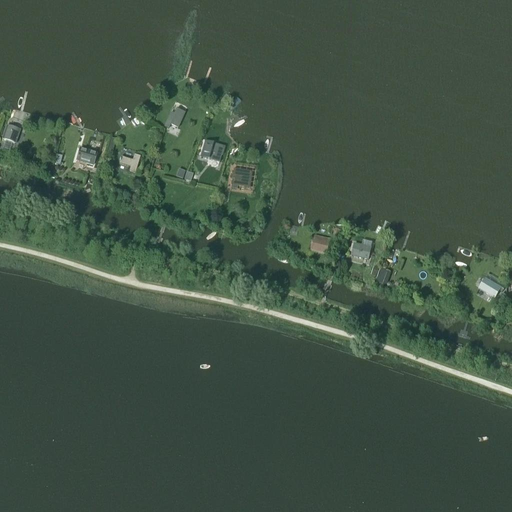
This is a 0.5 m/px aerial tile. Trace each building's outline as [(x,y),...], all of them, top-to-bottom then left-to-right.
[(169,113),(163,127),(168,129),(170,126),(177,129),(184,114),(175,110),(172,114),(169,113)] [(6,126),(1,140),(15,145),(20,131),(6,126)] [(204,143),(200,157),(219,162),(223,149),(204,143)] [(93,166),(96,154),(79,149),(76,161),(93,166)] [(55,155),(53,164),(59,165),(61,157),(55,155)] [(121,158),(118,165),(129,168),(128,172),(134,174),(139,158),(133,156),(131,161),(121,158)] [(178,170),(175,178),(181,180),(184,172),(178,170)] [(252,173),(233,170),(230,186),(249,189),(252,173)] [(186,173),(184,180),(190,182),(193,175),(186,173)] [(240,233),(242,237),(251,233),(249,229),(240,233)] [(314,236),(310,250),(327,254),(330,240),(314,236)] [(368,260),(371,249),(354,245),(351,256),(368,260)] [(374,268),(372,276),(377,278),(380,270),(374,268)] [(386,285),(389,274),(381,272),(377,283),(382,285),(383,284),(386,285)] [(485,280),(479,290),(495,299),(499,292),(502,293),(504,290),(497,286),(496,287),(485,280)] [(500,296),(496,303),(501,306),(507,296),(503,294),(501,297),(500,296)]
